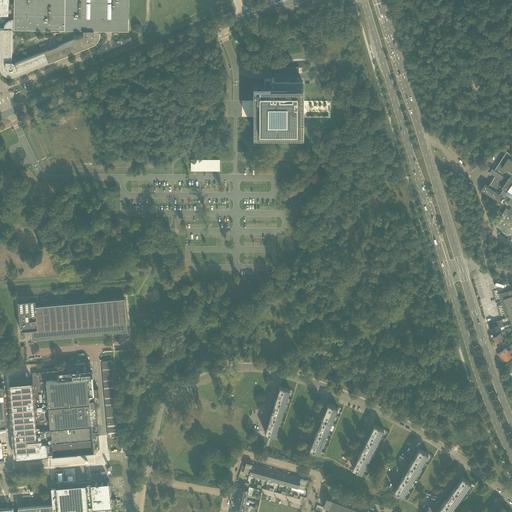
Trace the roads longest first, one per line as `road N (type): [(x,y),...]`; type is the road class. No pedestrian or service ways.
road 1 (residential): [(145,478),(163,399),(223,371),(258,368),(375,408),(466,462),(511,501)]
road 2 (secondary): [(363,0),(447,273)]
road 3 (tertiary): [(10,111),(270,6)]
road 4 (secondary): [(460,268),(379,0)]
road 5 (secondary): [(447,273),(511,453)]
road 6 (track): [(48,177),(3,245),(0,342)]
road 7 (secondary): [(511,422),(460,268)]
road 8 (residential): [(316,484),(319,475),(238,451),(227,493)]
